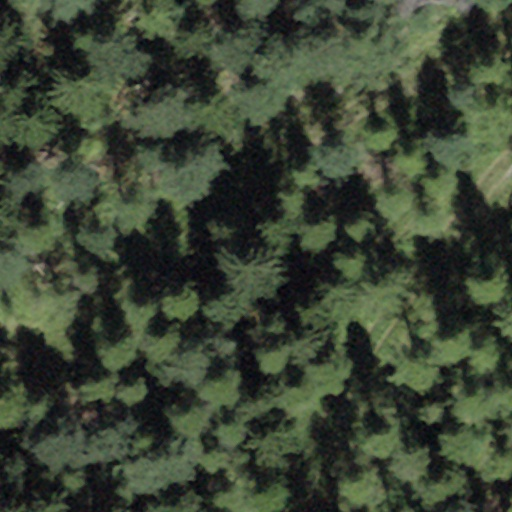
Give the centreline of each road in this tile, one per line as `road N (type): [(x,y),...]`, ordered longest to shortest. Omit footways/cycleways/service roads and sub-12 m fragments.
road 1 (track): [(511,19),(216,184),(41,357),(0,353)]
road 2 (track): [(285,511),(372,349),(511,162)]
